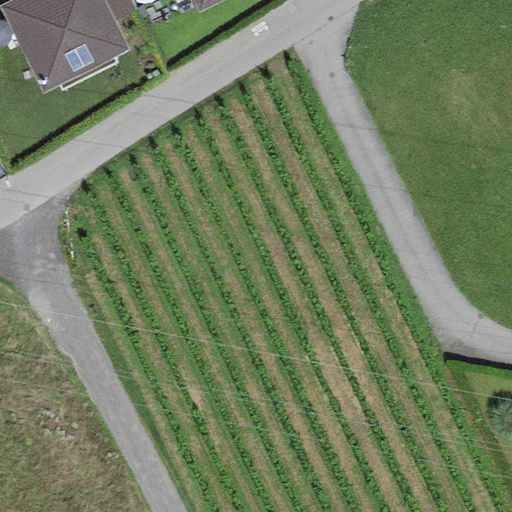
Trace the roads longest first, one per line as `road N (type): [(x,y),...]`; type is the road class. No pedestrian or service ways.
road 1 (residential): [(300,13),(436,297),(464,329),(511,347)]
road 2 (residential): [(16,191),(174,511)]
road 3 (residential): [(16,191),(300,13)]
